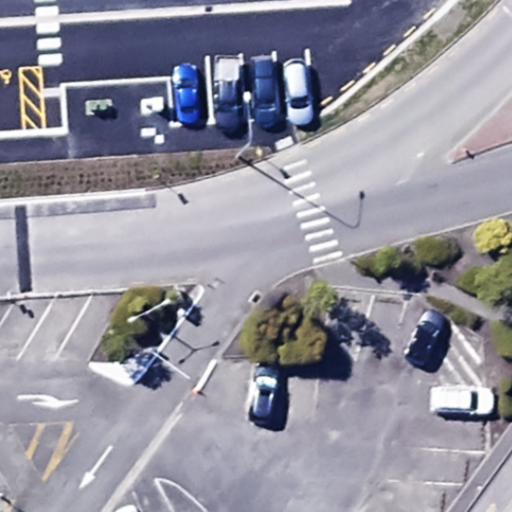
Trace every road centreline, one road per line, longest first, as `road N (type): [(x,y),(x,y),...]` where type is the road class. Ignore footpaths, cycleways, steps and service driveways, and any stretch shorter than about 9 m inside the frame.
road 1 (unclassified): [(301,206),(511,34)]
road 2 (unknown): [(18,20),(24,243)]
road 3 (unclassified): [(511,179),(386,214),(346,217),(301,206)]
